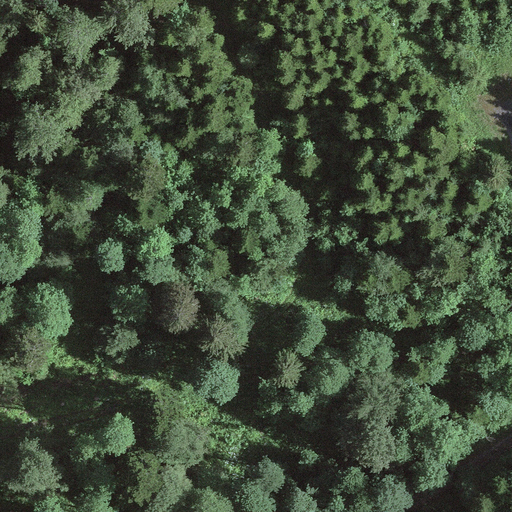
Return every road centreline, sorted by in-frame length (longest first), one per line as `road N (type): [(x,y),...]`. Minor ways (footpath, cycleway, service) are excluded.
road 1 (unclassified): [(0,435),(164,384),(249,335),(297,273),(308,197),(263,87),(211,0)]
road 2 (unclassified): [(382,511),(511,442)]
